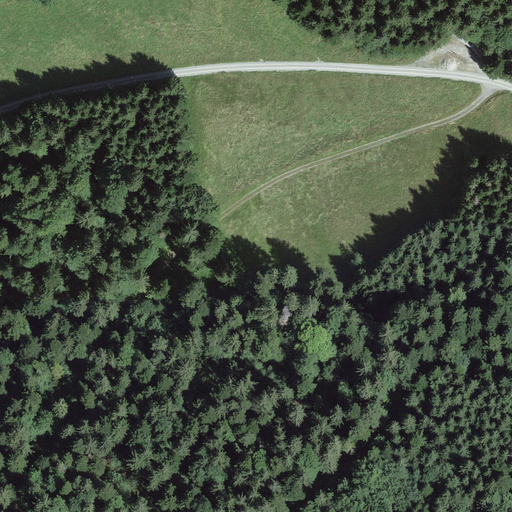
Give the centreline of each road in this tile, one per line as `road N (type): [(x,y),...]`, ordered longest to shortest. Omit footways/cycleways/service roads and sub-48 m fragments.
road 1 (track): [(511,80),(498,81),(456,118),(309,164),(189,238),(48,419),(20,511)]
road 2 (track): [(0,108),(219,66),(461,72),(511,86)]
road 3 (track): [(285,511),(370,449),(389,398),(428,373),(511,363)]
